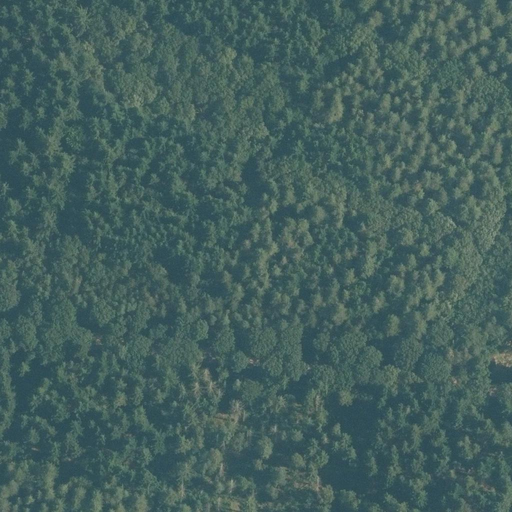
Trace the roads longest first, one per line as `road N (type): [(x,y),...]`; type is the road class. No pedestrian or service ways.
road 1 (track): [(180,350),(340,37)]
road 2 (track): [(10,329),(52,265),(88,0)]
road 3 (track): [(511,396),(180,350)]
road 4 (track): [(332,55),(511,122)]
road 5 (track): [(511,159),(426,322)]
road 6 (track): [(180,350),(0,328)]
road 7 (track): [(145,511),(180,350)]
road 8 (track): [(374,377),(350,511)]
